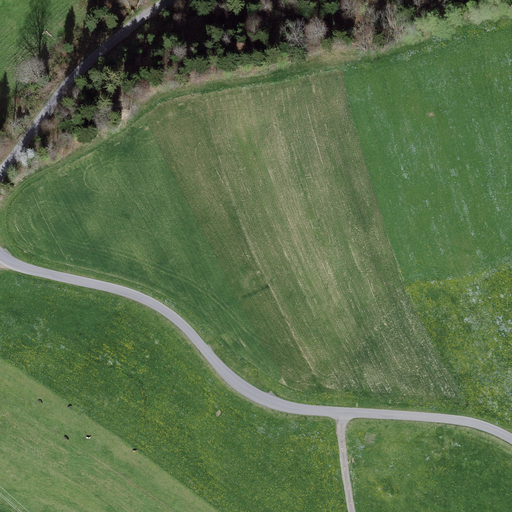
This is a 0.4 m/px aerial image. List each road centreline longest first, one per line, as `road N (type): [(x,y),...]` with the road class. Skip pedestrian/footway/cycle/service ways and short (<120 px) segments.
road 1 (unclassified): [(511,438),(455,418),(270,400),(236,382),(153,301),(0,253)]
road 2 (unclassified): [(0,176),(84,65),(169,0)]
